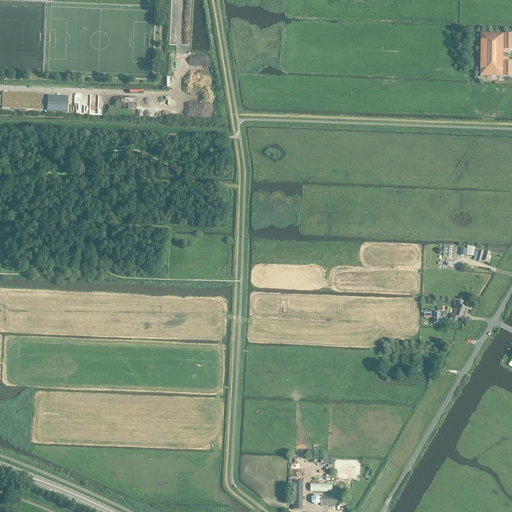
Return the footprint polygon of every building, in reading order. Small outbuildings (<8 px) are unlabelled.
[(511,34),(508,34),(481,34),(480,77),(511,77),(511,61),(508,62),(508,58),(508,54),(508,50),(511,49),(511,34)] [(42,95),(33,95),(2,93),(2,94),(2,96),(0,95),(0,106),(2,106),(2,109),(41,111),(42,95)] [(48,96),(47,111),(67,112),(68,97),(48,96)] [(444,246),(443,258),(453,259),(454,247),(444,246)] [(466,255),(474,257),(475,248),(467,246),(466,255)] [(460,255),(465,256),(466,250),(466,249),(462,248),(461,249),(461,248),(458,247),(457,254),(460,255)] [(479,251),(477,261),(477,262),(481,263),(482,261),(488,263),(490,254),(479,251)] [(456,300),(453,310),(464,313),(466,308),(462,307),(463,303),(456,300)] [(462,319),(464,313),(453,310),(450,319),(457,321),(458,317),(462,319)] [(292,510),(302,510),(303,482),(293,482),(292,510)] [(321,504),(321,498),(317,495),(312,498),(312,503),(316,506),(321,504)] [(337,497),(322,496),(321,496),(321,498),(321,504),(321,506),(336,507),(343,507),(343,498),(337,497)]
